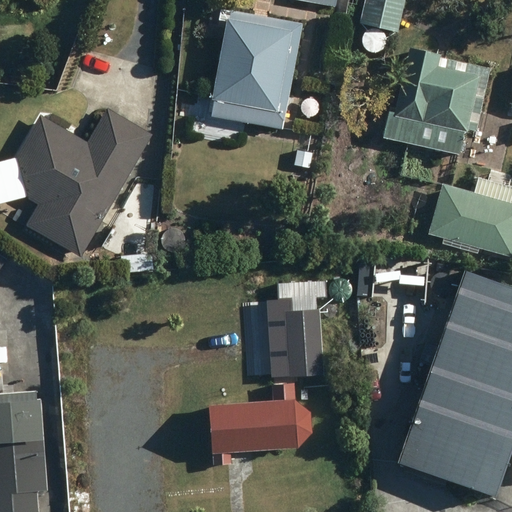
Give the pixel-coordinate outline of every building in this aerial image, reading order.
[(363,0),(358,23),(396,31),(402,0),(363,0)] [(208,98),(211,99),(208,115),(280,128),(299,23),(218,8),(217,18),(222,19),(208,98)] [(434,65),(436,54),(406,48),(391,113),(385,112),(380,137),(456,153),(461,131),(464,131),(465,128),(473,130),(487,69),(444,59),(442,67),(434,65)] [(111,90),(84,74),(75,90),(102,105),(111,90)] [(37,203),(24,225),(79,257),(150,134),(106,108),(87,142),(38,113),(14,154),(26,196),(37,203)] [(174,150),(173,161),(188,162),(189,151),(174,150)] [(297,150),(294,165),(309,168),(312,153),(297,150)] [(429,365),(395,462),(489,495),(511,429),(511,288),(462,271),(435,348),(424,344),(419,361),(429,365)] [(324,281),(275,284),(276,300),(288,299),(288,310),(283,311),(287,376),(320,374),(315,297),(325,296),(324,281)] [(205,301),(182,302),(184,342),(206,341),(205,301)] [(110,317),(93,317),(94,401),(111,400),(110,317)] [(165,327),(120,325),(119,348),(164,351),(165,327)] [(293,383),(269,384),(270,400),(205,403),(207,452),(210,452),(211,465),(230,464),(229,451),(295,448),(310,431),(309,414),(294,400),(293,383)] [(35,392),(0,394),(0,511),(35,511),(34,490),(44,489),(39,399),(35,399),(35,392)]
